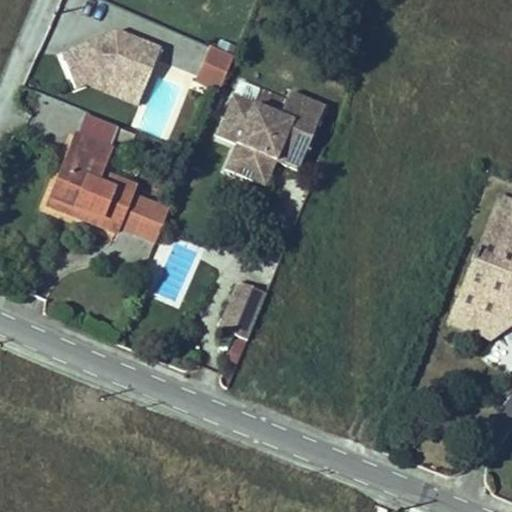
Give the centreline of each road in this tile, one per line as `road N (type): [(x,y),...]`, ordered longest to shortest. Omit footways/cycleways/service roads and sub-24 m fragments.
road 1 (unclassified): [(0,322),(466,511)]
road 2 (unknown): [(14,328),(47,264),(134,234)]
